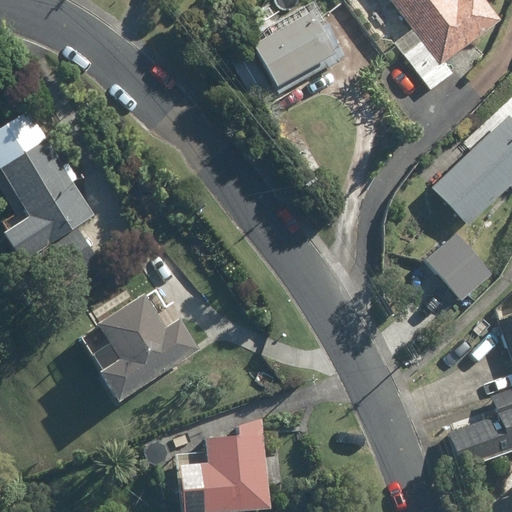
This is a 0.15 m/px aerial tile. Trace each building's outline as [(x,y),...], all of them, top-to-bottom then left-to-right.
[(444,68),(499,25),(479,0),(461,0),(458,2),(456,0),(386,0),(414,35),(394,49),(430,96),(452,78),(444,68)] [(310,19),(252,53),(278,98),(344,60),(350,70),(370,59),(351,26),(331,38),(327,30),(319,34),(310,19)] [(511,125),(507,121),(430,193),(466,231),(511,188),(511,125)] [(0,189),(14,210),(0,219),(0,227),(2,231),(0,232),(0,234),(18,262),(36,250),(60,286),(97,262),(74,226),(92,213),(38,132),(0,157),(0,189)] [(473,257),(440,287),(459,309),(493,280),(473,257)] [(105,344),(89,355),(100,371),(96,374),(115,403),(196,346),(174,316),(161,325),(139,293),(92,325),(105,344)] [(450,434),(463,468),(511,450),(511,317),(501,322),(511,351),(511,387),(492,394),(500,416),(450,434)] [(204,465),(195,466),(198,511),(207,511),(266,507),(260,432),(247,433),(246,421),(234,422),(235,434),(201,437),(204,465)]
